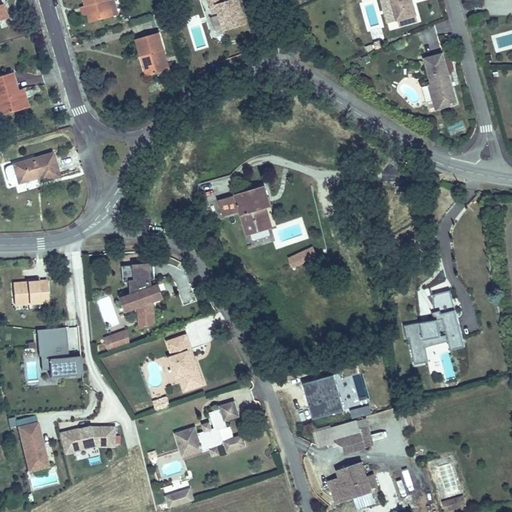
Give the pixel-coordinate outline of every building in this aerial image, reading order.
[(82,0),(90,26),(119,18),(113,0),(82,0)] [(250,25),(242,0),(237,0),(229,3),(227,0),(210,0),(213,8),(219,7),(227,33),(250,25)] [(393,0),(399,17),(418,11),(414,0),(393,0)] [(0,23),(8,21),(3,4),(0,4),(0,23)] [(421,20),(418,11),(399,17),(402,26),(421,20)] [(143,61),(146,60),(152,79),(168,74),(156,36),(137,42),(143,61)] [(427,58),(433,81),(437,94),(440,94),(442,106),(460,101),(447,52),(427,58)] [(0,96),(7,116),(32,107),(25,90),(21,91),(15,75),(0,80),(0,96)] [(437,94),(433,81),(429,82),(435,108),(442,106),(440,94),(437,94)] [(21,186),(43,179),(45,185),(60,181),(53,155),(15,166),(21,186)] [(8,187),(17,185),(11,166),(3,168),(8,187)] [(225,224),(243,219),(249,243),(275,236),(269,213),(276,212),(271,194),(219,206),(225,224)] [(293,270),(318,258),(313,247),(288,258),(293,270)] [(155,305),(150,292),(148,293),(147,285),(150,285),(149,269),(117,272),(119,289),(127,288),(128,301),(127,302),(125,304),(125,309),(124,309),(126,316),(134,313),(135,320),(150,319),(149,307),(155,305)] [(15,304),(49,301),(47,280),(13,283),(15,304)] [(464,342),(449,285),(432,290),(434,314),(403,320),(405,334),(409,333),(413,360),(428,357),(425,342),(424,334),(440,330),(440,327),(445,326),(447,336),(450,345),(464,342)] [(158,303),(153,290),(150,292),(155,305),(158,303)] [(151,329),(150,319),(135,320),(136,335),(151,329)] [(447,336),(445,326),(440,327),(440,330),(424,334),(425,342),(447,336)] [(79,378),(79,360),(65,361),(65,355),(57,356),(56,331),(35,332),(36,359),(41,358),(46,358),(47,372),(47,380),(79,378)] [(129,349),(124,337),(106,343),(107,346),(114,344),(117,354),(129,349)] [(173,360),(169,362),(175,378),(179,377),(185,393),(205,386),(199,369),(194,371),(188,354),(192,352),(187,337),(167,344),(173,360)] [(117,354),(114,344),(107,346),(106,343),(101,345),(106,358),(117,354)] [(451,352),(441,354),(443,361),(429,364),(431,374),(444,372),(446,380),(455,378),(451,352)] [(348,404),(337,368),(331,370),(342,405),(348,404)] [(342,405),(331,370),(305,378),(310,392),(315,391),(317,397),(312,399),(316,413),(342,405)] [(210,452),(217,449),(223,447),(227,456),(246,449),(242,437),(224,442),(220,431),(228,428),(226,423),(242,418),(236,402),(222,407),(223,410),(211,415),(217,429),(212,431),(211,428),(206,430),(207,433),(199,436),(196,429),(177,436),(185,460),(210,452)] [(375,444),(366,414),(315,428),(320,445),(339,440),(346,444),(348,452),(375,444)] [(386,415),(371,419),(372,425),(388,421),(386,415)] [(37,425),(34,417),(16,422),(18,430),(37,425)] [(235,437),(242,434),(237,423),(230,426),(235,437)] [(46,460),(37,425),(18,430),(27,465),(46,460)] [(117,446),(116,428),(100,428),(83,433),(82,430),(75,432),(66,449),(67,455),(99,446),(117,446)] [(66,449),(75,432),(62,436),(66,449)] [(221,457),(217,449),(210,452),(214,460),(221,457)] [(370,475),(365,460),(340,469),(342,475),(349,495),(374,487),(374,486),(370,475)] [(380,484),(376,473),(370,475),(374,486),(380,484)] [(349,495),(342,475),(330,480),(337,499),(349,495)] [(169,508),(193,500),(190,489),(165,496),(169,508)] [(421,489),(416,492),(422,504),(427,501),(421,489)] [(454,511),(468,508),(465,499),(446,504),(448,511),(454,511)]
